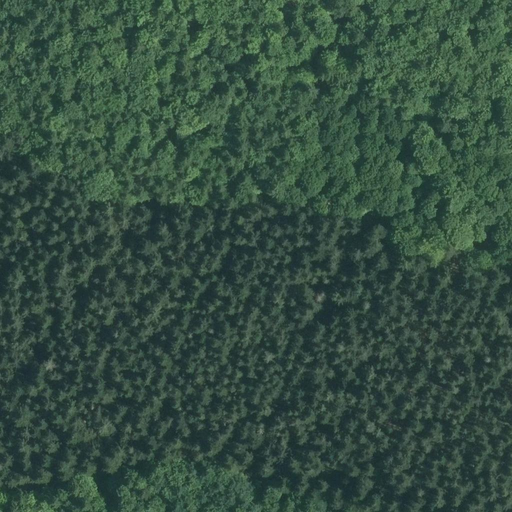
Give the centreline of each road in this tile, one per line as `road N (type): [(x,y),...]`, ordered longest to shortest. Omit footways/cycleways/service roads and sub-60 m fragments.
road 1 (track): [(0,488),(180,455),(207,457),(361,511)]
road 2 (track): [(230,465),(281,327)]
